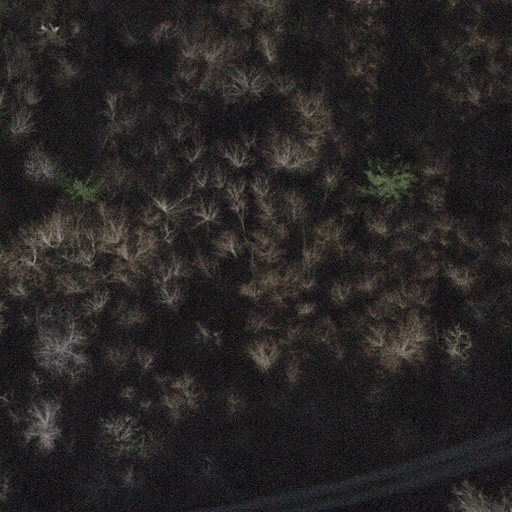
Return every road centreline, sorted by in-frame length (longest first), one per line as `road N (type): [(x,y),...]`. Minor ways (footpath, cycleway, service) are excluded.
road 1 (track): [(240,511),(511,430)]
road 2 (track): [(249,511),(511,458)]
